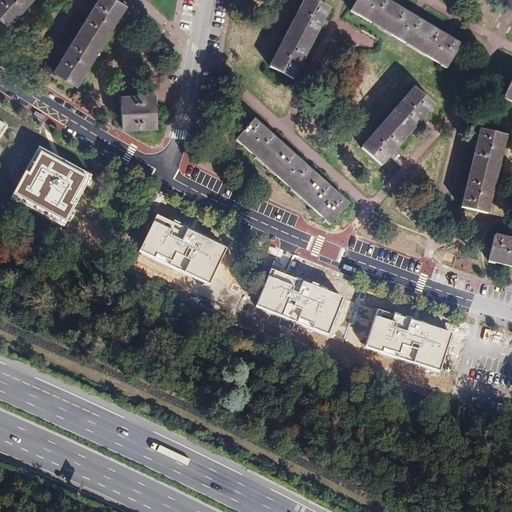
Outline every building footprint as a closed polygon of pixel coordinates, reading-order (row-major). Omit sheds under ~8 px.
[(0,0),(0,15),(8,23),(28,0),(0,0)] [(71,51),(66,57),(57,71),(78,85),(129,3),(123,0),(101,0),(96,8),(92,15),(71,51)] [(286,73),(291,64),(295,56),(314,23),(318,16),(323,6),(312,0),(298,0),(265,61),(286,73)] [(384,0),(355,0),(350,10),(449,63),(460,41),(451,35),(445,32),(416,17),(405,11),(384,0)] [(92,15),(96,8),(90,4),(86,11),(92,15)] [(408,6),(405,11),(416,17),(418,12),(408,6)] [(322,18),(318,16),(314,23),(319,26),(322,18)] [(61,53),(66,57),(71,51),(65,47),(61,53)] [(295,56),(291,64),(296,67),(300,60),(295,56)] [(378,162),(386,154),(390,158),(397,152),(392,147),(420,117),(424,121),(429,117),(424,112),(433,104),(415,87),(360,146),(378,162)] [(157,91),(125,93),(127,122),(158,121),(157,91)] [(329,222),(346,202),(335,192),(328,186),(309,168),(301,161),(273,136),(266,129),(253,118),(235,138),(329,222)] [(270,125),(266,129),(273,136),(277,132),(270,125)] [(459,195),(463,196),(461,206),(486,212),(502,133),(477,128),(475,140),(471,139),(469,147),(473,148),(465,187),(461,187),(459,195)] [(304,157),(301,161),(309,168),(313,164),(304,157)] [(328,186),(335,192),(340,187),(333,181),(328,186)] [(223,249),(148,215),(130,254),(206,288),(223,249)] [(92,246),(101,227),(83,219),(74,237),(92,246)] [(511,243),(507,242),(494,239),(488,262),(511,267),(511,243)] [(340,296),(263,267),(248,307),(325,337),(340,296)] [(451,334),(372,308),(359,349),(437,375),(451,334)]
